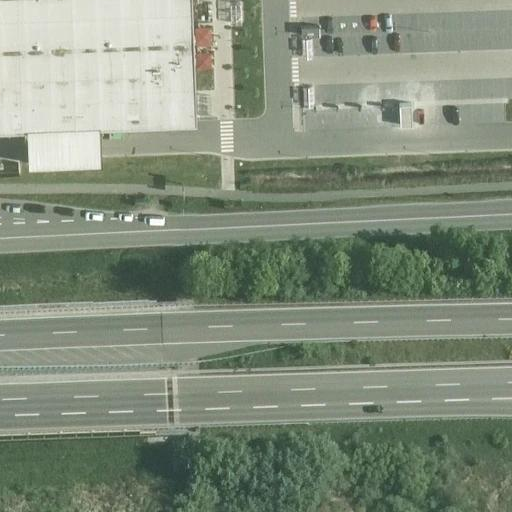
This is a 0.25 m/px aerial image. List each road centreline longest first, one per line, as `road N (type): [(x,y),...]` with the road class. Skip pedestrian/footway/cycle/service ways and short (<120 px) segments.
road 1 (primary): [(0,230),(511,210)]
road 2 (motorway): [(511,325),(0,345)]
road 3 (motorway): [(0,411),(493,391)]
